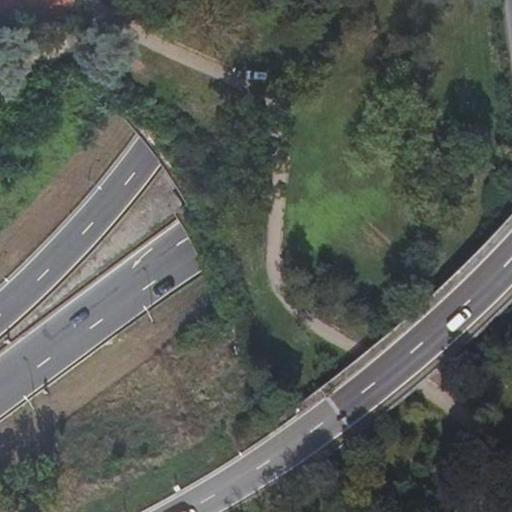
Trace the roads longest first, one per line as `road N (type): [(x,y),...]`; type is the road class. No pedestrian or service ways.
road 1 (motorway): [(511,168),(396,174),(241,222),(166,262),(0,385)]
road 2 (motorway): [(184,511),(350,404),(511,261)]
road 3 (motorway): [(250,0),(153,152),(0,308)]
